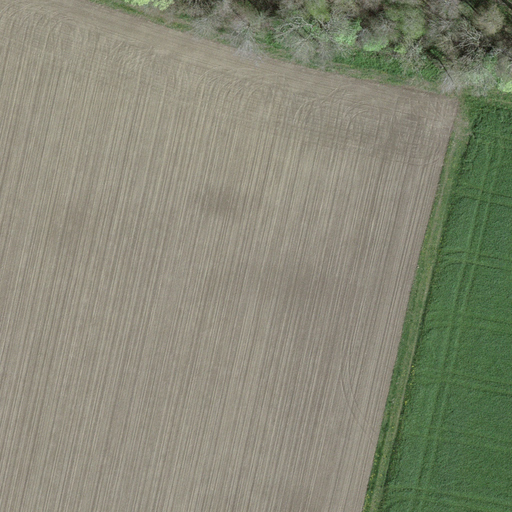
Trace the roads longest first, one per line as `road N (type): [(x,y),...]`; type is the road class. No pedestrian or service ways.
road 1 (track): [(511,111),(465,107),(67,0)]
road 2 (track): [(465,107),(373,511)]
